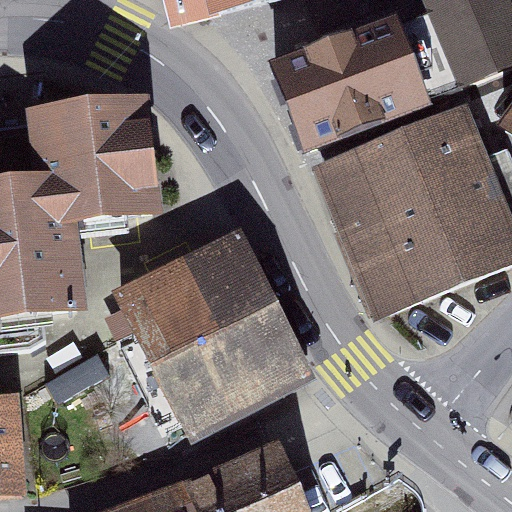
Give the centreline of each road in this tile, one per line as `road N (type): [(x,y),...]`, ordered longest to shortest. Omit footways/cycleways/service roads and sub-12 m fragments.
road 1 (secondary): [(20,16),(116,38),(169,70),(213,115),(309,294),(369,385)]
road 2 (residential): [(369,385),(87,511)]
road 3 (residential): [(425,435),(511,339)]
